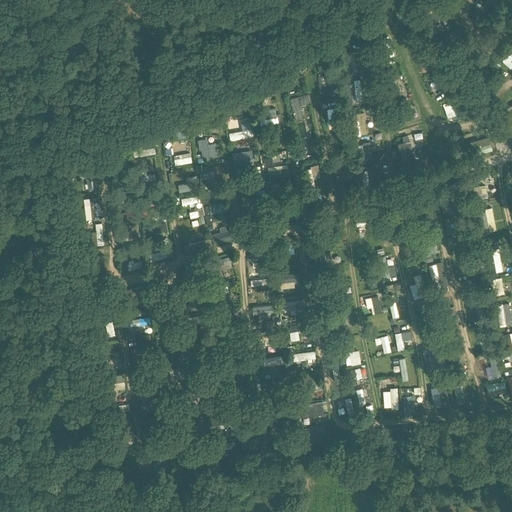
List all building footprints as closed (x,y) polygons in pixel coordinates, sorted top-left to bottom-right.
[(426,0),(417,0),(424,9),(430,4),(426,0)] [(407,18),(402,20),(405,25),(409,22),(410,24),(416,20),(408,8),(403,11),(407,18)] [(435,10),(429,15),(437,24),(443,19),(435,10)] [(362,28),(359,22),(352,22),(353,25),(349,26),(349,23),(346,23),(346,20),(341,22),(346,34),(362,28)] [(455,37),(459,30),(449,24),(445,31),(455,37)] [(370,33),(362,36),(370,55),(378,51),(370,33)] [(394,56),(389,37),(383,38),(383,37),(376,39),(381,59),(389,58),(388,57),(394,56)] [(348,54),(342,55),(346,76),(351,75),(348,54)] [(437,57),(428,60),(430,68),(440,64),(437,57)] [(288,76),(294,73),(293,71),(305,65),(302,58),(290,63),(279,68),(282,75),(286,73),(288,76)] [(320,93),(336,90),(333,70),(325,71),(326,75),(327,83),(320,84),(319,85),(320,93)] [(439,86),(441,91),(450,87),(442,71),(437,74),(442,85),(439,86)] [(386,77),(391,93),(397,92),(393,76),(386,77)] [(354,83),(348,84),(350,102),(356,101),(354,87),(354,86),(354,83)] [(355,88),(357,105),(366,104),(365,87),(355,88)] [(307,94),(290,99),(296,121),(304,119),(300,105),(310,102),(307,94)] [(400,104),(395,105),(400,121),(411,118),(406,101),(400,103),(400,104)] [(463,102),(450,106),(453,114),(465,110),(463,102)] [(252,104),(233,108),(235,116),(254,112),(252,104)] [(511,104),(503,110),(510,121),(511,124),(511,104)] [(334,107),(328,108),(330,130),(337,129),(334,107)] [(271,112),(260,114),(261,120),(260,120),(261,127),(281,123),(280,116),(272,118),(271,112)] [(363,113),(358,114),(361,135),(367,134),(363,113)] [(171,133),(168,133),(168,139),(188,136),(187,130),(174,132),(174,128),(170,128),(171,133)] [(252,129),(230,133),(231,141),(253,137),(252,129)] [(492,150),(488,137),(467,143),(471,156),(492,150)] [(415,164),(408,140),(403,142),(396,144),(398,150),(404,148),(409,166),(415,164)] [(269,141),(259,142),(260,147),(259,147),(260,152),(284,150),(283,143),(269,145),(269,141)] [(363,145),(356,146),(360,163),(365,162),(365,159),(363,146),(363,145)] [(135,147),(134,147),(135,157),(157,154),(156,148),(141,150),(140,146),(135,147)] [(413,155),(421,153),(420,146),(411,148),(413,155)] [(217,148),(203,150),(203,157),(218,156),(217,148)] [(404,148),(398,150),(403,168),(409,166),(404,148)] [(254,162),(253,154),(233,156),(234,164),(254,162)] [(192,157),(176,160),(177,166),(194,162),(192,157)] [(345,170),(342,171),(343,176),(346,175),(347,180),(354,178),(349,157),(343,159),(345,170)] [(128,161),(112,164),(112,169),(129,167),(128,161)] [(270,174),(265,175),(266,179),(271,179),(291,176),(290,168),(278,170),(277,167),(273,168),(273,171),(269,171),(270,174)] [(86,172),(81,173),(82,179),(87,178),(89,184),(86,184),(86,188),(89,187),(90,191),(98,190),(94,169),(86,170),(86,172)] [(311,169),(305,170),(310,193),(316,192),(313,179),(315,179),(314,174),(312,174),(311,169)] [(367,170),(362,171),(364,189),(370,188),(367,170)] [(148,172),(140,173),(141,182),(157,180),(156,174),(148,175),(148,172)] [(204,182),(206,191),(226,187),(224,178),(204,182)] [(252,181),(244,182),(246,192),(263,188),(262,183),(252,185),(252,181)] [(448,185),(454,206),(467,203),(461,181),(448,185)] [(177,188),(174,189),(175,195),(190,192),(188,186),(182,187),(182,184),(176,185),(177,188)] [(130,185),(114,188),(115,194),(131,192),(130,185)] [(211,202),(209,191),(201,193),(203,204),(211,202)] [(199,195),(181,199),(182,205),(200,202),(199,195)] [(92,204),(87,204),(88,216),(94,215),(94,219),(102,218),(100,197),(92,198),(92,204)] [(160,204),(159,197),(141,200),(142,207),(160,204)] [(217,202),(210,204),(212,214),(229,210),(228,204),(218,206),(217,202)] [(267,205),(269,211),(278,210),(276,203),(267,205)] [(416,224),(425,222),(419,203),(411,205),(416,224)] [(489,206),(479,208),(483,223),(492,221),(489,206)] [(253,209),(244,211),(246,218),(266,214),(264,207),(263,207),(253,209)] [(400,208),(404,223),(405,227),(410,225),(405,207),(400,208)] [(128,212),(114,214),(115,222),(136,219),(135,213),(134,209),(127,210),(128,212)] [(462,220),(453,222),(455,231),(464,230),(462,220)] [(167,223),(145,227),(146,235),(169,231),(167,223)] [(97,232),(92,233),(93,246),(94,246),(98,246),(104,246),(102,224),(96,224),(97,232)] [(337,224),(314,229),(316,237),(339,232),(337,224)] [(235,229),(213,235),(215,244),(237,238),(235,229)] [(430,255),(426,233),(418,234),(423,256),(425,256),(430,255)] [(194,238),(182,242),(184,247),(185,247),(187,253),(204,248),(202,242),(196,244),(194,238)] [(413,245),(407,246),(412,263),(418,262),(413,245)] [(499,271),(503,271),(498,249),(484,252),(489,273),(490,273),(488,263),(497,261),(499,271)] [(165,251),(150,255),(151,262),(167,258),(165,251)] [(325,251),(319,253),(323,270),(329,268),(325,251)] [(274,252),(252,255),(253,262),(274,259),(274,252)] [(462,274),(474,271),(472,263),(469,264),(465,252),(457,254),(462,274)] [(99,267),(93,268),(94,275),(99,274),(100,279),(107,278),(104,255),(97,256),(99,267)] [(231,257),(213,262),(215,268),(226,265),(226,266),(228,266),(228,264),(232,263),(231,257)] [(387,267),(385,257),(378,258),(383,279),(390,278),(390,277),(396,275),(394,266),(387,267)] [(130,264),(127,265),(129,271),(143,268),(142,261),(134,263),(133,260),(129,261),(130,264)] [(204,265),(183,271),(185,277),(197,273),(197,275),(204,274),(203,271),(206,270),(204,265)] [(440,286),(436,265),(428,266),(433,288),(440,286)] [(301,273),(280,276),(282,286),(289,285),(289,283),(302,282),(301,273)] [(420,282),(423,282),(420,274),(414,276),(420,297),(424,296),(420,282)] [(369,279),(365,280),(366,288),(371,287),(372,291),(378,290),(375,277),(369,278),(369,279)] [(502,279),(491,281),(494,297),(501,296),(500,295),(505,294),(502,279)] [(147,286),(151,303),(157,301),(153,285),(147,286)] [(342,287),(335,288),(338,305),(345,303),(342,287)] [(141,296),(138,297),(136,289),(127,291),(130,304),(146,300),(145,293),(144,293),(145,297),(141,298),(141,296)] [(213,290),(187,294),(188,302),(198,300),(214,298),(213,290)] [(106,298),(100,299),(100,296),(92,298),(95,312),(108,309),(105,295),(106,298)] [(398,317),(393,295),(388,296),(392,318),(398,317)] [(374,308),(371,308),(373,315),(376,314),(376,315),(383,313),(379,297),(372,298),(374,308)] [(305,300),(284,303),(285,310),(300,308),(300,311),(305,310),(305,308),(306,307),(305,300)] [(485,321),(480,301),(473,302),(478,323),(485,321)] [(509,304),(497,306),(500,325),(511,323),(509,304)] [(254,314),(259,314),(259,319),(271,318),(271,313),(277,312),(276,305),(253,307),(254,314)] [(230,313),(225,313),(226,319),(234,318),(234,320),(240,319),(240,317),(241,317),(240,310),(237,311),(237,308),(229,309),(230,313)] [(452,330),(447,308),(441,310),(445,332),(452,330)] [(339,329),(345,329),(343,310),(337,311),(339,329)] [(328,312),(320,314),(325,337),(333,335),(328,312)] [(159,322),(175,320),(175,314),(158,316),(159,322)] [(211,314),(194,317),(195,323),(194,323),(195,328),(201,327),(201,322),(205,321),(205,324),(214,323),(213,320),(212,320),(211,314)] [(399,314),(399,324),(408,324),(408,314),(399,314)] [(111,316),(96,319),(98,327),(106,326),(108,337),(115,336),(111,316)] [(149,318),(126,321),(126,327),(139,326),(139,328),(150,327),(149,318)] [(387,318),(376,319),(376,331),(388,330),(387,318)] [(437,336),(434,321),(428,322),(431,337),(437,336)] [(307,324),(291,326),(292,333),(301,331),(301,334),(308,333),(308,330),(307,324)] [(282,329),(263,332),(264,339),(276,337),(276,339),(280,338),(280,336),(283,335),(282,329)] [(485,331),(479,333),(486,353),(492,351),(485,331)] [(398,350),(404,348),(403,341),(401,333),(401,332),(395,333),(398,350)] [(511,352),(511,333),(503,336),(507,353),(511,352)] [(244,334),(223,338),(225,345),(245,342),(244,334)] [(384,345),(381,346),(382,350),(385,349),(386,355),(393,353),(389,337),(382,338),(384,345)] [(215,340),(194,344),(195,349),(216,346),(215,340)] [(179,343),(162,346),(163,351),(168,350),(169,353),(175,352),(175,349),(180,349),(179,343)] [(118,344),(96,349),(97,356),(120,351),(118,344)] [(152,344),(135,348),(136,354),(147,352),(148,354),(152,353),(152,351),(153,351),(152,344)] [(459,365),(455,346),(448,348),(452,367),(459,365)] [(442,347),(435,348),(435,349),(428,351),(432,376),(439,374),(438,370),(446,369),(442,347)] [(316,351),(294,354),(295,361),(309,359),(309,362),(313,362),(313,359),(317,358),(316,351)] [(357,353),(346,355),(348,366),(359,363),(357,353)] [(120,366),(123,360),(117,357),(114,364),(120,366)] [(408,379),(405,358),(399,359),(402,380),(408,379)] [(501,377),(496,358),(489,359),(494,379),(501,377)] [(248,361),(227,365),(228,374),(235,373),(235,371),(249,368),(248,361)] [(217,366),(198,369),(200,375),(218,372),(217,366)] [(187,368),(169,370),(170,376),(180,375),(181,378),(188,377),(187,368)] [(356,370),(352,371),(354,385),(359,384),(358,379),(363,378),(361,369),(356,370)] [(158,373),(137,375),(138,383),(149,382),(150,388),(160,387),(158,373)] [(319,374),(298,377),(298,383),(320,380),(319,374)] [(125,375),(101,378),(102,386),(111,384),(112,388),(125,386),(125,382),(126,382),(125,375)] [(385,386),(392,384),(389,376),(382,379),(385,386)] [(464,402),(460,379),(454,380),(457,403),(464,402)] [(437,384),(441,406),(449,405),(445,382),(437,384)] [(505,388),(504,382),(486,386),(488,392),(505,388)] [(251,387),(232,390),(233,397),(245,395),(245,400),(251,399),(250,394),(252,394),(251,387)] [(399,409),(397,389),(390,389),(390,393),(384,393),(385,407),(391,406),(391,410),(399,409)] [(363,390),(357,391),(361,406),(367,404),(365,397),(368,397),(367,390),(363,391),(363,390)] [(223,392),(206,395),(207,401),(210,401),(211,407),(217,406),(216,400),(218,399),(219,403),(224,402),(223,399),(224,398),(223,392)] [(190,395),(173,398),(174,404),(191,401),(190,395)] [(412,397),(404,397),(406,417),(414,417),(413,404),(415,403),(414,398),(412,398),(412,397)] [(163,398),(141,403),(142,409),(157,405),(158,408),(163,407),(163,404),(164,404),(163,398)] [(318,403),(300,405),(301,411),(307,411),(308,418),(316,416),(315,409),(319,409),(319,408),(323,407),(322,403),(318,403)] [(129,404),(107,407),(108,413),(130,409),(129,404)] [(292,408),(272,412),(273,418),(277,417),(278,423),(283,422),(283,420),(286,420),(286,416),(291,415),(292,419),(295,419),(294,414),(293,415),(292,408)] [(232,415),(210,419),(211,427),(219,425),(219,427),(222,427),(221,425),(226,424),(226,427),(232,425),(233,426),(232,423),(233,423),(232,415)] [(194,420),(176,423),(177,428),(185,427),(185,430),(189,430),(188,427),(195,426),(194,420)] [(162,424),(144,427),(145,432),(156,431),(156,434),(160,433),(159,431),(162,430),(162,424)] [(326,428),(308,431),(309,436),(310,440),(316,439),(315,435),(326,433),(326,428)] [(133,431),(113,434),(114,440),(118,439),(119,445),(126,444),(126,442),(128,442),(128,438),(134,438),(133,431)] [(260,437),(243,439),(244,445),(247,445),(247,447),(251,446),(251,444),(254,444),(255,445),(257,445),(257,443),(261,443),(260,437)] [(234,441),(213,445),(214,451),(235,447),(234,441)] [(195,446),(178,449),(179,455),(189,454),(190,457),(198,456),(197,453),(198,453),(197,452),(196,452),(195,446)] [(169,450),(146,454),(147,462),(166,459),(167,464),(170,464),(169,459),(170,458),(169,450)]
